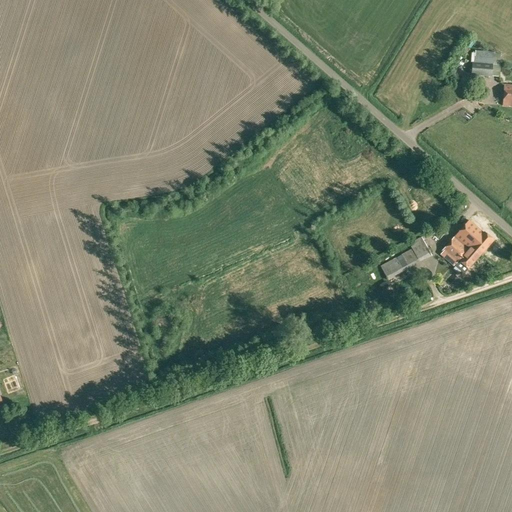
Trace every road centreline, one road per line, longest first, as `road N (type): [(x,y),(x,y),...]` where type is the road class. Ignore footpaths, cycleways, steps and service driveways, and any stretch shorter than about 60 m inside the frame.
road 1 (track): [(511,277),(0,453)]
road 2 (unclassified): [(511,232),(248,0)]
